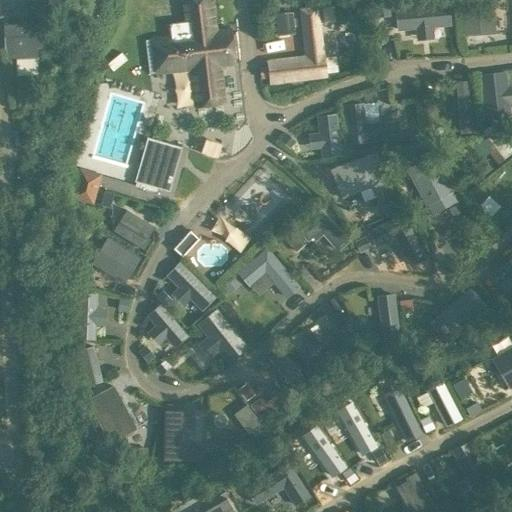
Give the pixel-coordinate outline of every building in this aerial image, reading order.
[(216,25),(213,0),(179,0),(183,33),(181,34),(150,38),(149,41),(153,72),(155,75),(188,71),(193,108),(227,104),(221,67),(236,65),(230,24),(216,25)] [(326,77),(318,4),(297,7),(303,52),(293,54),(293,50),(266,54),(269,85),(326,77)] [(450,28),(448,4),(394,9),(396,34),(415,32),(415,43),(433,42),(432,30),(450,28)] [(293,9),(274,13),(279,36),(297,32),(293,9)] [(464,11),(464,33),(498,32),(497,10),(464,11)] [(19,55),(20,73),(42,72),(41,47),(47,47),(46,20),(6,21),(7,55),(19,55)] [(504,70),(477,73),(482,119),(510,116),(508,102),(511,101),(511,83),(505,85),(504,70)] [(458,78),(459,127),(473,127),(472,78),(458,78)] [(363,100),(344,103),(350,143),(403,136),(400,119),(366,123),(363,100)] [(320,111),(321,153),(339,153),(338,111),(320,111)] [(170,192),(183,143),(149,135),(137,183),(170,192)] [(332,163),(341,196),(363,190),(365,200),(391,193),(379,150),(332,163)] [(453,191),(434,152),(405,167),(424,205),(453,191)] [(79,167),(70,198),(93,204),(98,185),(102,174),(79,167)] [(126,208),(114,232),(147,247),(158,222),(126,208)] [(326,228),(342,247),(351,240),(326,209),(289,239),(298,251),(326,228)] [(365,234),(372,251),(406,236),(399,220),(365,234)] [(184,253),(201,236),(193,228),(176,244),(184,253)] [(107,235),(94,264),(131,280),(143,252),(107,235)] [(285,302),(299,289),(265,250),(236,275),(248,290),(249,288),(258,298),(272,286),(285,302)] [(497,283),(511,297),(511,252),(500,265),(508,273),(497,283)] [(202,309),(216,294),(180,259),(166,273),(177,285),(168,292),(180,306),(190,298),(202,309)] [(474,286),(440,307),(455,331),(489,310),(474,286)] [(97,293),(78,292),(76,338),(95,339),(96,323),(105,324),(106,307),(96,307),(97,293)] [(395,293),(377,295),(381,339),(399,337),(395,293)] [(176,348),(188,335),(160,303),(146,315),(154,323),(146,329),(157,343),(165,336),(176,348)] [(229,359),(249,344),(220,305),(198,322),(208,335),(200,341),(212,357),(222,349),(229,359)] [(309,350),(339,343),(334,319),(304,325),(309,350)] [(511,332),(489,345),(511,386),(511,332)] [(85,384),(105,380),(97,343),(77,347),(85,384)] [(466,372),(454,378),(462,396),(474,390),(466,372)] [(431,387),(447,426),(465,418),(448,380),(431,387)] [(117,383),(87,396),(105,438),(135,426),(117,383)] [(381,397),(394,422),(405,445),(421,438),(411,415),(399,388),(381,397)] [(252,402),(236,410),(248,432),(264,424),(252,402)] [(181,409),(163,409),(162,459),(180,460),(181,409)] [(344,470),(376,454),(364,431),(359,434),(353,422),(326,436),(344,470)] [(454,446),(463,476),(481,470),(472,440),(454,446)] [(312,497),(297,465),(249,487),(257,503),(286,489),(294,505),(312,497)] [(425,511),(436,506),(417,473),(403,480),(421,511),(425,511)]
